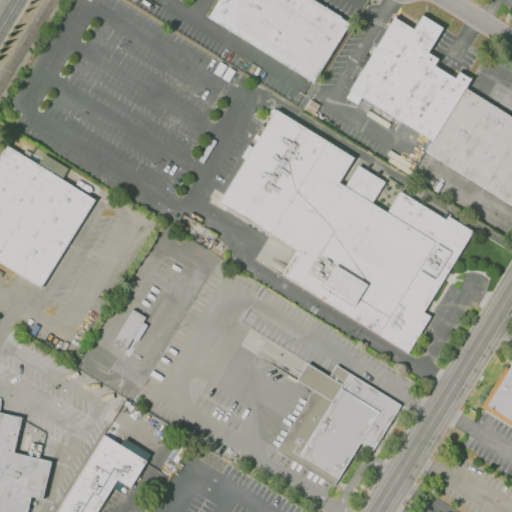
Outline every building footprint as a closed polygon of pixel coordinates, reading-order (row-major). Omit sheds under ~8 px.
[(314,83),(352,21),(317,0),(219,0),(208,18),(314,83)] [(511,207),(511,114),(467,87),(473,78),(461,71),(457,78),(437,65),(441,58),(430,52),(445,27),(425,15),(417,29),(397,17),(352,90),(433,141),(425,153),(511,207)] [(217,202),(274,110),(351,158),(336,183),(344,188),(357,166),(382,182),(370,203),(386,213),(399,192),(445,220),(448,216),(472,231),(422,312),(429,316),(407,353),(281,274),(295,251),(217,202)] [(0,264),(42,288),(98,196),(10,145),(0,161),(0,264)] [(377,193),(371,203),(386,211),(392,200),(377,193)] [(137,326),(140,327),(145,316),(129,309),(114,344),(126,350),(137,326)] [(400,405),(335,365),(328,377),(306,364),(296,380),(312,390),(275,451),(334,487),(361,444),(372,451),(400,405)] [(511,427),(484,410),(511,365),(511,427)] [(0,511),(0,410),(25,416),(16,452),(53,460),(44,499),(32,497),(28,511),(0,511)] [(57,511),(105,435),(148,461),(130,490),(119,482),(100,511),(57,511)]
